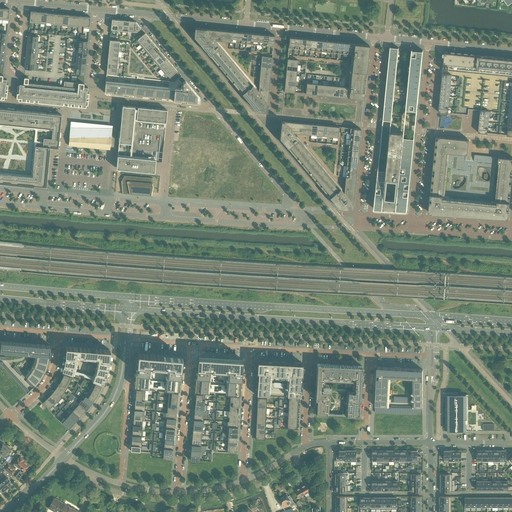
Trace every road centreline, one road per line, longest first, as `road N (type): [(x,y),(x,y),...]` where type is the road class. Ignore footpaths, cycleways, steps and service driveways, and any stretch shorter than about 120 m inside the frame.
road 1 (secondary): [(430,315),(128,297)]
road 2 (secondary): [(132,309),(430,327)]
road 3 (residential): [(301,212),(140,13)]
road 4 (residential): [(369,215),(387,38)]
road 5 (residential): [(373,37),(356,214)]
road 6 (residential): [(428,42),(411,217)]
road 7 (residential): [(423,218),(439,43)]
road 8 (residential): [(16,1),(9,75),(20,76),(28,2)]
road 9 (residential): [(94,9),(87,82),(93,83),(105,10)]
road 10 (residential): [(177,493),(189,343)]
road 11 (unclassified): [(164,217),(312,226)]
road 12 (unclassified): [(301,212),(163,202)]
road 13 (residential): [(242,481),(249,346)]
road 14 (secondary): [(128,297),(0,286)]
road 15 (secondary): [(0,298),(124,308)]
